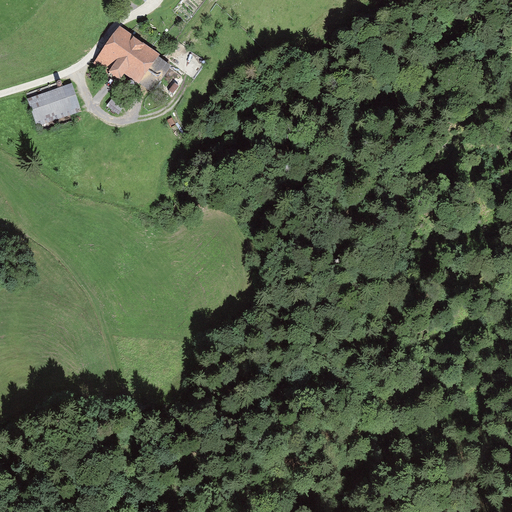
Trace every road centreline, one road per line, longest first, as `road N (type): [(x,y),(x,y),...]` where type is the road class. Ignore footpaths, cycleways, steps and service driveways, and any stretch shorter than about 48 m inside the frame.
road 1 (track): [(155,0),(116,24),(76,68),(0,95)]
road 2 (track): [(76,68),(89,102),(110,118),(152,116),(174,101)]
